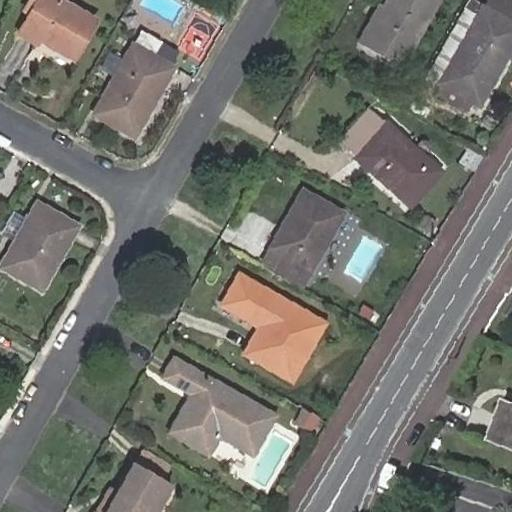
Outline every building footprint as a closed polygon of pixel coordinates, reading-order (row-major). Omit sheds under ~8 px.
[(32,0),(34,1),(16,33),(37,45),(39,41),(72,60),(94,21),(59,1),(59,0),(32,0)] [(400,63),(434,0),(387,0),(382,10),(378,7),(360,41),(400,63)] [(478,107),(511,46),(511,2),(507,0),(485,0),(478,14),(439,86),(433,96),(466,114),(472,104),(478,107)] [(426,77),(439,86),(478,14),(465,7),(426,77)] [(141,33),(96,115),(133,137),(176,59),(158,48),(160,45),(141,33)] [(409,203),(437,173),(369,111),(342,140),(358,155),(357,156),(409,203)] [(477,156),(466,150),(459,161),(470,168),(477,156)] [(260,266),(299,288),(340,213),(301,191),(260,266)] [(41,289),(77,227),(39,205),(2,268),(41,289)] [(290,380),(321,323),(240,276),(223,305),(259,325),(243,354),(290,380)] [(250,454),(272,415),(173,360),(163,377),(191,393),(169,433),(206,453),(217,435),(250,454)] [(511,400),(504,397),(487,439),(511,449),(511,400)] [(104,511),(154,511),(169,486),(132,465),(116,493),(104,511)] [(107,488),(93,511),(104,511),(116,493),(107,488)]
